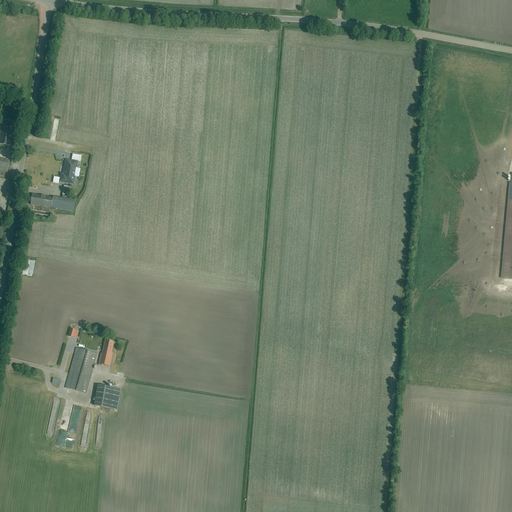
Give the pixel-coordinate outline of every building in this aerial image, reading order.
[(2,121),(0,133),(0,144),(10,146),(14,123),(2,121)] [(0,159),(0,171),(7,173),(9,162),(0,159)] [(61,172),(59,182),(73,184),(78,161),(66,159),(63,173),(61,172)] [(511,182),(503,278),(511,278),(511,182)] [(32,194),(30,205),(51,208),(52,198),(32,194)] [(75,201),(52,198),(51,208),(73,212),(75,201)] [(22,275),(32,277),(35,262),(25,260),(22,275)] [(104,340),(98,365),(109,367),(115,343),(104,340)] [(65,388),(86,394),(97,355),(76,349),(65,388)] [(97,387),(94,407),(117,410),(120,390),(97,387)]
